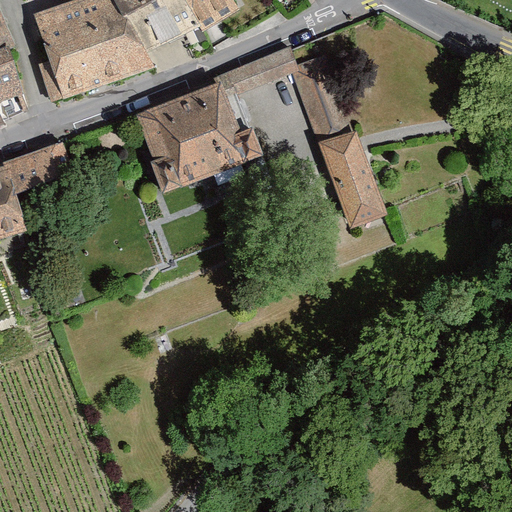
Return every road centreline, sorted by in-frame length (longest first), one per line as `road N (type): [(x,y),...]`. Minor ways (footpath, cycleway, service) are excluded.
road 1 (residential): [(350,0),(0,143)]
road 2 (unclassified): [(511,327),(309,421),(264,451),(215,502)]
road 3 (tertiary): [(511,55),(427,20),(403,0)]
